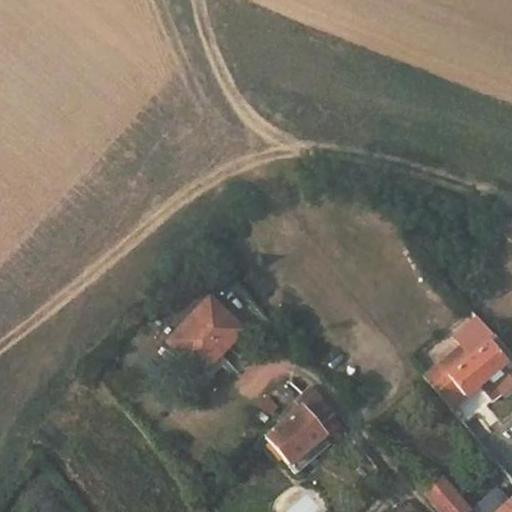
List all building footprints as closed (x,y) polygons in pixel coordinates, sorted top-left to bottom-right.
[(511,220),(492,214),(489,220),(511,245),(511,220)] [(207,297),(168,344),(202,373),(241,327),(207,297)] [(484,327),(423,379),(449,409),(509,358),(484,327)] [(264,436),(289,464),(321,436),(316,432),(332,418),(307,388),(264,436)] [(316,432),(321,436),(289,464),(297,475),(346,433),(332,418),(316,432)] [(437,511),(465,511),(466,511),(440,481),(423,496),(437,511)] [(511,511),(511,506),(509,503),(498,511),(511,511)]
